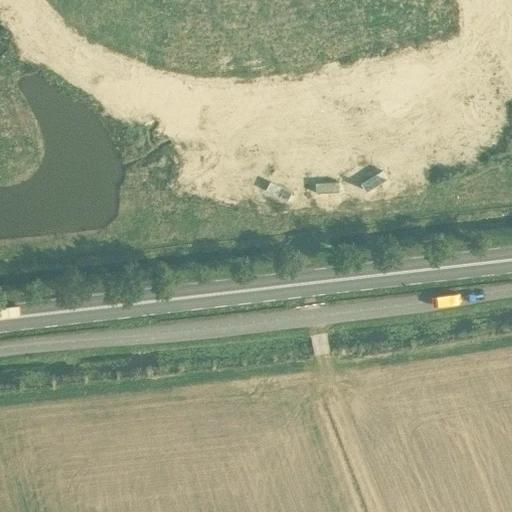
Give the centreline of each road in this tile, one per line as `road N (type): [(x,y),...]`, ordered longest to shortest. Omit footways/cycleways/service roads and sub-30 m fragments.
road 1 (residential): [(3,0),(52,56),(90,81),(143,100),(215,110),(287,109),(493,58),(485,0)]
road 2 (primary): [(0,317),(511,259)]
road 3 (unclassified): [(0,350),(511,292)]
